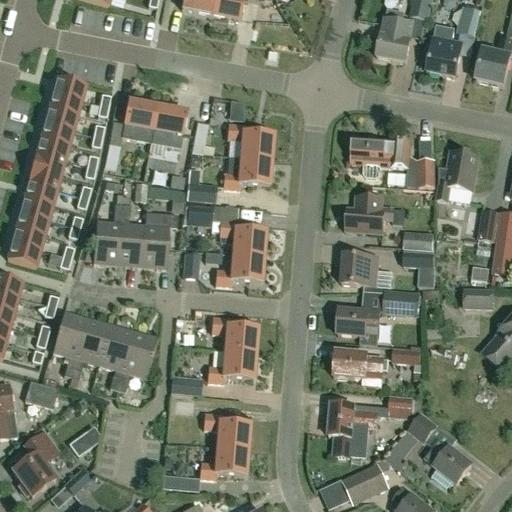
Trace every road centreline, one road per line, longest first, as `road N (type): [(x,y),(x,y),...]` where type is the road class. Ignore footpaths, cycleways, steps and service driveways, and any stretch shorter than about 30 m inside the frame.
road 1 (residential): [(321,90),(19,34)]
road 2 (residential): [(295,310),(321,90)]
road 3 (residential): [(298,511),(281,479),(295,310)]
road 4 (residential): [(511,128),(321,90)]
road 5 (residential): [(295,310),(163,302)]
